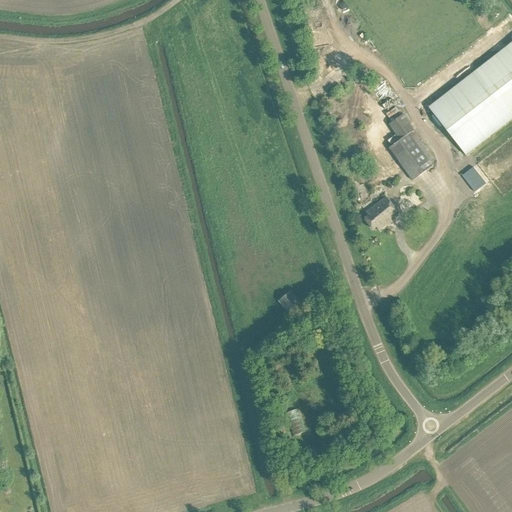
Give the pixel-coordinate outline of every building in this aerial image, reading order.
[(511,43),(429,108),(466,156),(511,120),(511,43)] [(413,182),(433,167),(409,135),(414,131),(403,115),(389,125),(400,141),(390,149),(413,182)] [(475,193),(486,184),(474,168),(462,177),(475,193)] [(399,215),(386,198),(366,213),(369,217),(365,220),(373,230),(376,227),(379,231),(399,215)] [(303,308),(291,293),(279,301),(292,317),(303,308)] [(300,407),(287,411),(294,434),(307,431),(300,407)]
